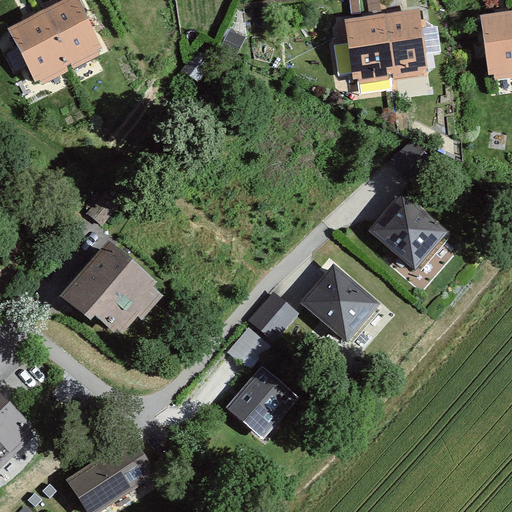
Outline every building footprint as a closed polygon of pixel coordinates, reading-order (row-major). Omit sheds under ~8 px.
[(77,0),(70,0),(10,29),(36,85),(103,53),(77,0)] [(421,12),(383,17),(390,76),(428,71),(421,12)] [(511,14),(480,18),(488,77),(511,73),(511,14)] [(383,17),(346,21),(353,80),(390,76),(383,17)] [(415,142),(391,164),(414,188),(437,166),(415,142)] [(106,194),(88,214),(102,226),(120,207),(106,194)] [(402,194),(370,229),(416,271),(448,236),(402,194)] [(155,294),(104,252),(59,306),(92,333),(103,320),(121,335),(155,294)] [(329,267),(301,305),(351,343),(380,305),(329,267)] [(298,315),(275,295),(250,323),(273,344),(298,315)] [(270,348),(249,331),(228,356),(249,373),(270,348)] [(33,354),(0,383),(0,385),(22,409),(56,378),(33,354)] [(296,399),(262,372),(230,411),(264,438),(296,399)] [(34,430),(0,396),(0,472),(34,439),(30,434),(34,430)] [(134,440),(68,482),(87,511),(105,511),(159,478),(134,440)]
